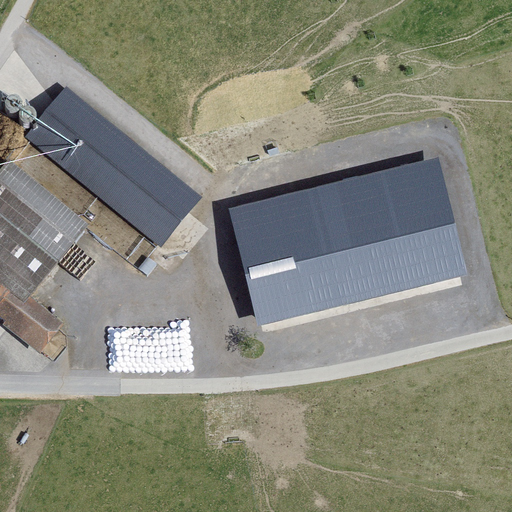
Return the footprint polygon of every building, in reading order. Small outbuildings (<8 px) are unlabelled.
[(162,247),(202,198),(67,89),(26,139),(162,247)] [(93,229),(12,166),(0,179),(0,273),(34,300),(93,229)] [(435,169),(234,216),(261,331),(462,284),(435,169)] [(87,239),(72,262),(89,273),(104,250),(87,239)] [(0,327),(46,364),(76,331),(34,300),(0,273),(0,327)] [(117,328),(118,369),(159,368),(159,356),(189,356),(189,327),(117,328)]
